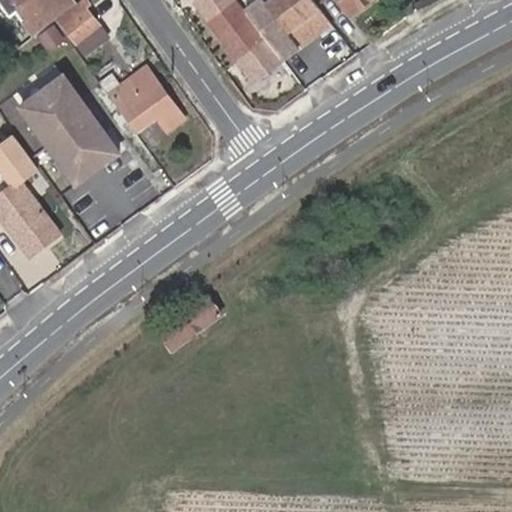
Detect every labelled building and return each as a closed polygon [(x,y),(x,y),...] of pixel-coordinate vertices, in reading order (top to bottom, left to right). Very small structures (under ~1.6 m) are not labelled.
[(52,20),(71,6),(67,0),(0,0),(0,9),(7,18),(14,14),(30,37),(52,20)] [(87,0),(74,10),(57,23),(73,44),(99,25),(87,9),(92,5),(87,0)] [(267,37),(247,11),(238,0),(233,0),(207,19),(237,60),(267,37)] [(312,0),(272,0),(266,5),(262,0),(260,0),(247,11),(267,37),(285,61),(299,51),(332,25),(312,0)] [(339,0),(349,12),(365,0),(339,0)] [(55,65),(74,50),(53,22),(34,38),(55,65)] [(99,25),(73,44),(82,56),(107,37),(99,25)] [(183,117),(146,66),(118,86),(109,73),(100,81),(134,129),(156,113),(168,129),(183,117)] [(66,75),(19,108),(75,187),(122,154),(66,75)] [(16,136),(0,146),(0,167),(12,185),(21,179),(25,183),(41,172),(16,136)] [(35,238),(41,246),(60,232),(25,183),(21,179),(12,185),(0,193),(0,215),(23,247),(35,238)] [(30,255),(41,246),(35,238),(23,247),(30,255)] [(191,307),(179,316),(159,330),(173,349),(221,314),(208,295),(191,307)]
